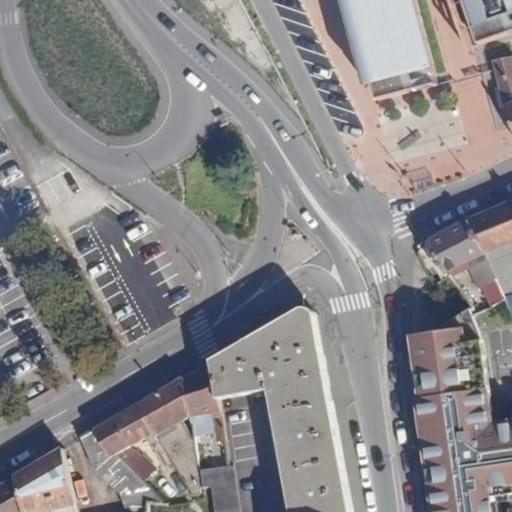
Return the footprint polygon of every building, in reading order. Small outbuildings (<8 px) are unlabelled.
[(511,0),(351,0),(379,103),(439,87),(436,78),(438,78),(417,0),(464,0),(481,46),(511,34),(511,0)] [(511,58),(494,64),(502,98),(506,110),(511,123),(511,58)] [(511,203),(471,221),(489,260),(511,308),(511,203)] [(489,260),(471,221),(432,240),(447,273),(479,258),(481,263),(489,260)] [(419,363),(488,354),(486,337),(469,304),(438,326),(414,329),(419,363)] [(297,313),(214,360),(220,400),(271,391),(292,511),(353,511),(320,320),(318,315),(313,311),(307,309),(302,310),(297,313)] [(225,441),(220,400),(214,360),(186,377),(194,433),(213,431),(215,442),(225,441)] [(195,434),(194,433),(186,377),(139,404),(158,433),(191,489),(202,488),(204,488),(201,471),(195,434)] [(420,395),(436,511),(508,511),(505,484),(511,483),(511,415),(487,419),(483,385),(423,394),(423,395),(420,395)] [(158,433),(139,404),(128,410),(145,440),(158,433)] [(117,454),(144,481),(156,469),(132,446),(145,440),(128,410),(95,429),(112,458),(117,454)] [(167,503),(144,481),(117,454),(112,458),(95,429),(84,436),(95,463),(125,495),(127,507),(137,505),(135,511),(143,511),(141,504),(151,502),(167,503)] [(64,447),(16,474),(25,511),(79,511),(78,506),(64,447)] [(239,511),(233,465),(229,466),(211,469),(214,487),(217,511),(239,511)] [(0,511),(24,511),(25,511),(16,474),(15,474),(0,482),(0,511)] [(141,504),(143,511),(170,511),(172,504),(167,503),(151,502),(141,504)]
